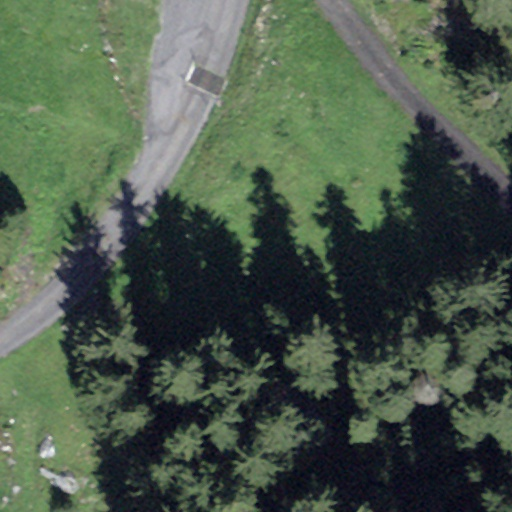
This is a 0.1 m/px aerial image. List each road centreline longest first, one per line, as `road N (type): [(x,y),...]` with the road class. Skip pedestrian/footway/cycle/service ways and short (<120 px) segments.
road 1 (unclassified): [(0,337),(73,286),(112,240),(207,78),(232,0)]
road 2 (track): [(335,0),(379,67),(511,198)]
